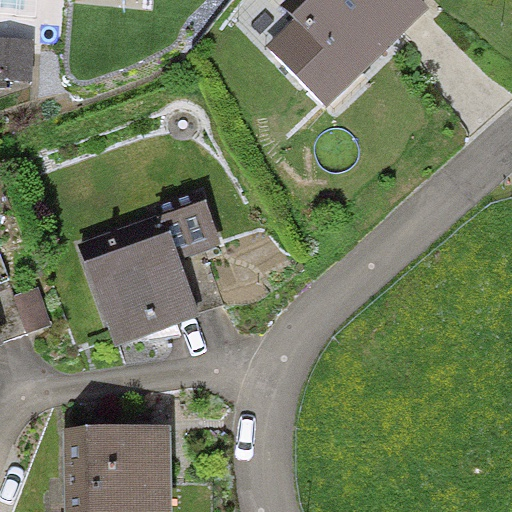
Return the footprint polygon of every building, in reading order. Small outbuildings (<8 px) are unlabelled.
[(431,7),(423,0),(286,0),(281,5),(295,19),(267,46),(327,108),(431,7)] [(34,39),(0,38),(0,80),(33,81),(34,39)] [(164,214),(181,261),(223,246),(206,199),(164,214)] [(164,214),(78,245),(114,346),(200,315),(181,261),(164,214)] [(39,287),(15,295),(28,333),(51,325),(39,287)] [(66,426),(66,511),(173,511),(172,425),(66,426)]
